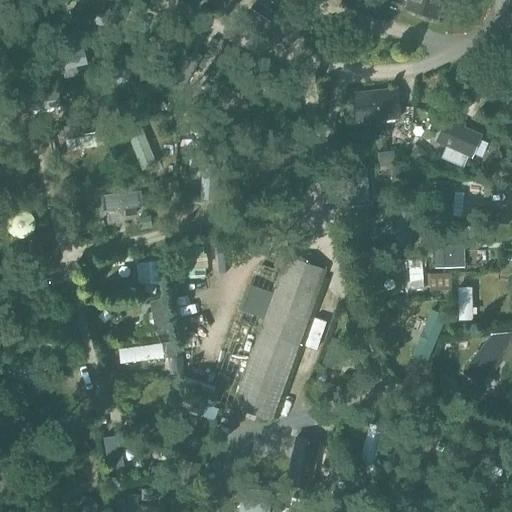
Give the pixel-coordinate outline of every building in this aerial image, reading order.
[(116,33),(130,0),(111,0),(107,12),(93,6),(69,11),(73,28),(93,24),(116,33)] [(238,0),(219,0),(231,10),(238,0)] [(350,0),(349,5),(369,11),(371,0),(350,0)] [(410,0),(410,1),(408,7),(439,17),(440,11),(444,0),(410,0)] [(245,8),(233,23),(263,47),(275,32),(245,8)] [(0,20),(0,67),(12,65),(3,20),(0,20)] [(16,46),(18,54),(29,51),(27,44),(16,46)] [(165,90),(176,96),(201,56),(191,49),(165,90)] [(79,61),(74,50),(42,64),(47,75),(79,61)] [(125,55),(112,86),(150,101),(157,84),(136,75),(142,62),(125,55)] [(256,100),(226,89),(214,120),(244,131),(256,100)] [(106,90),(93,91),(94,101),(106,100),(106,90)] [(397,91),(375,93),(378,121),(400,118),(397,91)] [(59,115),(55,93),(43,95),(47,117),(59,115)] [(375,93),(353,95),(356,123),(378,121),(375,93)] [(188,107),(173,112),(177,125),(192,120),(188,107)] [(446,115),(434,142),(446,148),(468,157),(470,158),(473,154),(481,134),(464,126),(465,123),(446,115)] [(64,140),(103,133),(101,119),(62,125),(64,140)] [(142,171),(156,165),(140,125),(126,130),(142,171)] [(428,153),(417,145),(409,155),(411,156),(403,165),(412,172),(419,163),(420,163),(428,153)] [(379,164),(394,162),(393,151),(378,153),(379,164)] [(259,156),(260,168),(294,166),(293,154),(259,156)] [(217,201),(221,156),(205,155),(201,199),(217,201)] [(0,182),(0,183),(2,184),(5,186),(7,186),(9,186),(12,186),(14,186),(17,184),(19,183),(21,181),(22,179),(23,177),(24,174),(24,172),(24,169),(23,167),(22,165),(21,163),(19,161),(17,159),(14,158),(12,158),(9,158),(7,158),(4,158),(2,159),(0,161),(0,182)] [(369,203),(367,165),(344,166),(345,204),(369,203)] [(455,184),(440,183),(437,217),(452,218),(455,184)] [(484,185),(468,184),(467,198),(482,200),(484,185)] [(103,212),(125,209),(126,216),(137,215),(136,208),(142,207),(141,191),(101,195),(103,212)] [(413,204),(397,203),(395,246),(411,247),(413,204)] [(21,210),(19,210),(16,211),(14,212),(12,213),(10,215),(9,217),(8,219),(7,222),(7,224),(7,227),(8,229),(9,231),(10,233),(12,235),(14,237),(16,238),(19,238),(21,238),(24,238),(26,238),(28,236),(30,235),(32,233),(34,231),(35,229),(35,227),(36,224),(35,222),(35,219),(34,217),(32,215),(30,213),(28,212),(26,211),(24,210),(21,210)] [(509,215),(497,214),(496,224),(508,225),(509,215)] [(151,228),(150,216),(137,217),(139,230),(151,228)] [(458,226),(458,236),(470,235),(470,226),(458,226)] [(436,234),(437,268),(465,267),(464,243),(451,243),(450,234),(436,234)] [(416,238),(415,254),(426,254),(427,238),(416,238)] [(134,254),(86,265),(90,283),(138,271),(134,254)] [(281,272),(233,406),(271,419),(325,268),(287,255),(286,257),(282,269),(281,272)] [(409,260),(409,270),(411,290),(423,289),(421,259),(409,260)] [(429,290),(429,291),(451,290),(451,289),(450,273),(428,274),(429,286),(429,290)] [(473,280),(457,280),(458,288),(458,315),(474,314),(473,280)] [(150,301),(157,336),(170,334),(163,299),(150,301)] [(426,362),(446,316),(430,310),(411,356),(426,362)] [(478,330),(492,330),(491,319),(478,320),(478,330)] [(151,340),(150,332),(143,333),(143,332),(134,333),(135,342),(151,340)] [(511,332),(494,334),(465,372),(480,383),(492,367),(495,370),(511,348),(511,332)] [(309,337),(294,375),(308,381),(323,343),(309,337)] [(343,342),(332,337),(321,366),(332,370),(343,342)] [(162,344),(119,349),(121,363),(164,358),(162,344)] [(327,376),(318,373),(313,387),(322,391),(327,376)] [(41,374),(40,374),(38,374),(36,375),(35,376),(34,377),(32,379),(32,380),(31,382),(31,384),(31,385),(32,387),(32,389),(33,390),(35,391),(36,392),(38,393),(39,394),(41,394),(43,394),(45,393),(46,392),(48,391),(49,390),(50,389),(51,387),(51,385),(51,384),(51,382),(51,380),(50,379),(49,377),(48,376),(46,375),(45,374),(43,374),(41,374)] [(440,374),(440,387),(449,387),(449,374),(440,374)] [(166,403),(201,416),(207,403),(171,389),(166,403)] [(76,440),(78,438),(80,435),(81,432),(82,429),(81,426),(80,423),(79,420),(77,418),(74,416),(72,414),(68,413),(65,413),(62,414),(59,415),(56,417),(54,419),(53,422),(52,425),(51,428),(51,431),(52,434),(54,437),(56,439),(58,441),(61,443),(64,444),(67,444),(70,443),(73,442),(76,440)] [(370,423),(358,466),(372,470),(384,427),(370,423)] [(119,435),(103,438),(111,475),(126,472),(119,435)] [(287,486),(311,490),(320,442),(296,438),(287,486)] [(462,468),(478,473),(481,462),(508,470),(511,457),(511,453),(470,441),(462,468)] [(435,449),(442,452),(445,445),(439,442),(435,449)] [(196,486),(201,464),(181,459),(175,481),(196,486)] [(160,466),(149,466),(149,476),(160,476),(160,466)] [(121,487),(121,478),(112,478),(111,487),(121,487)] [(404,500),(411,511),(413,511),(450,493),(443,479),(404,500)] [(269,511),(271,492),(240,490),(238,511),(269,511)] [(71,506),(71,509),(71,511),(98,511),(99,509),(98,506),(97,503),(96,501),(94,499),(92,497),(89,496),(86,495),(83,495),(81,495),(78,497),(76,498),(74,500),(72,503),(71,506)] [(139,505),(134,505),(123,503),(121,511),(164,511),(165,509),(139,505)]
